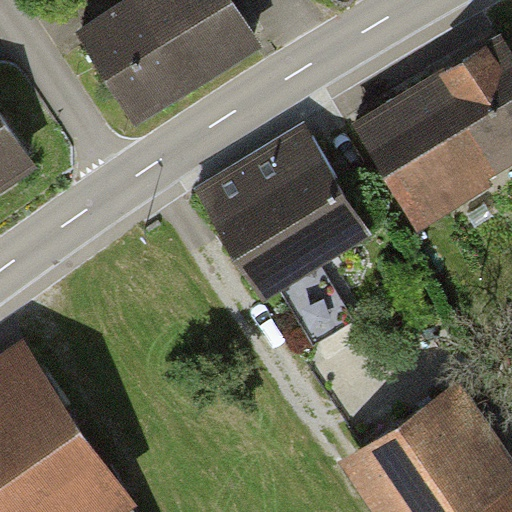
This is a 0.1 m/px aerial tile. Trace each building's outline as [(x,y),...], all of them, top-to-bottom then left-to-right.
[(248,42),(222,0),(126,0),(71,34),(123,118),(248,42)] [(511,158),(511,67),(496,39),(343,126),(399,223),(511,158)] [(0,176),(23,161),(0,127),(0,176)] [(354,218),(315,142),(198,202),(237,278),(354,218)] [(126,511),(7,340),(0,344),(0,511),(126,511)] [(501,511),(511,505),(511,492),(446,391),(344,456),(379,511),(501,511)]
